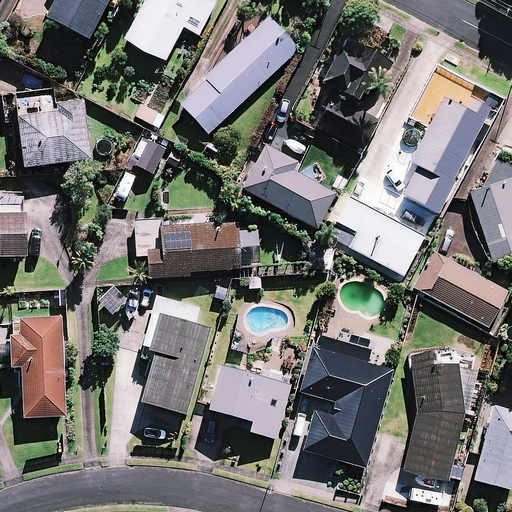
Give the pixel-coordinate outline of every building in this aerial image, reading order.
[(109,0),(56,0),(45,21),(88,43),(109,0)] [(146,0),(124,44),(164,64),(182,29),(198,37),(214,5),(204,0),(146,0)] [(297,51),(267,20),(178,105),(208,136),(297,51)] [(391,65),(344,41),(321,86),(330,90),(318,113),(327,118),(321,130),(362,152),(378,121),(354,108),(359,100),(370,105),(391,65)] [(443,198),(454,177),(461,181),(465,172),(458,168),(487,115),(467,105),(464,111),(443,100),(409,164),(425,173),(410,202),(434,215),(438,217),(447,200),(443,198)] [(90,162),(83,104),(55,107),(56,114),(14,119),(20,170),(90,162)] [(163,119),(141,107),(135,118),(158,129),(163,119)] [(164,152),(150,144),(138,168),(152,175),(164,152)] [(295,165),(262,148),(239,191),(315,231),(334,197),(291,174),(295,165)] [(511,185),(511,167),(498,160),(470,198),(492,264),(511,257),(511,187),(511,186),(511,185)] [(422,239),(342,197),(329,222),(355,236),(348,249),(402,277),(422,239)] [(0,203),(0,259),(25,259),(25,216),(25,204),(0,203)] [(162,228),(161,221),(135,223),(137,257),(147,256),(148,280),(188,278),(188,273),(259,269),(257,231),(242,232),(242,223),(162,228)] [(506,294),(431,254),(412,289),(487,329),(506,294)] [(125,300),(111,288),(96,304),(111,317),(125,300)] [(199,309),(167,301),(162,318),(158,316),(148,353),(154,354),(141,404),(185,416),(208,330),(194,327),(199,309)] [(20,336),(10,337),(11,370),(21,369),(23,419),(64,418),(61,320),(20,321),(20,336)] [(369,352),(315,337),(300,394),(335,404),(331,416),(314,411),(303,452),(365,469),(391,373),(366,366),(369,352)] [(448,483),(461,421),(454,367),(428,370),(426,358),(413,360),(417,402),(403,474),(448,483)] [(289,385),(219,368),(208,413),(251,423),(249,434),(275,440),(289,385)] [(511,413),(493,409),(475,482),(511,491),(511,488),(511,413)]
